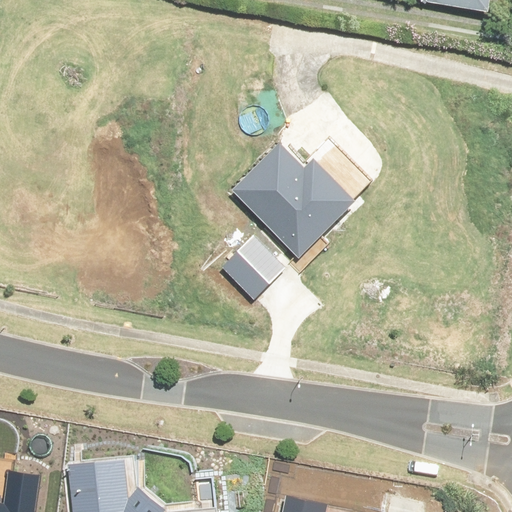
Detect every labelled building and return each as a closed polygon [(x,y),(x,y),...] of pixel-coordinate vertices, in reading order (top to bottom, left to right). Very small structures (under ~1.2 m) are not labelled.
[(493,0),(427,0),(430,2),(492,10),(493,0)] [(297,254),(300,257),(358,202),(316,159),(307,169),(282,142),(234,190),(297,254)] [(139,462),(72,470),(77,511),(170,511),(171,511),(143,492),(139,462)] [(0,511),(41,511),(46,481),(14,476),(8,511),(0,509),(0,511)] [(289,501),(286,511),(331,511),(289,501)]
